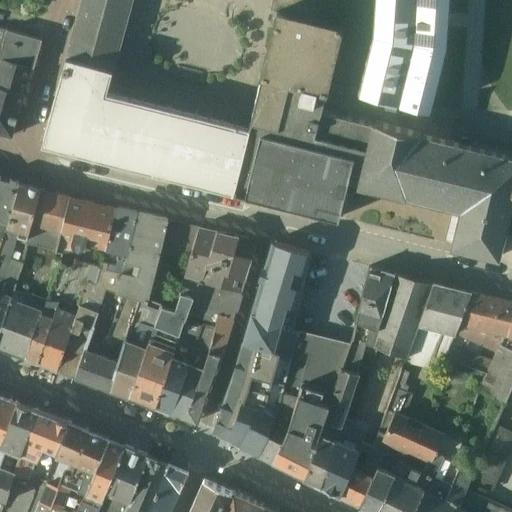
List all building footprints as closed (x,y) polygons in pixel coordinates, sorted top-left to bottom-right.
[(79,0),(66,51),(112,64),(130,0),(79,0)] [(378,0),(376,34),(357,93),(432,107),(453,42),(452,0),(378,0)] [(327,91),(342,27),(274,9),(258,73),(260,74),(249,123),(233,187),(338,213),(347,177),(354,147),(313,137),(321,107),(325,90),(327,91)] [(0,52),(31,61),(39,35),(0,22),(0,52)] [(112,64),(66,51),(41,139),(233,187),(249,123),(107,87),(112,64)] [(31,61),(0,52),(0,85),(23,91),(31,61)] [(0,93),(21,98),(23,91),(0,85),(0,93)] [(0,93),(0,128),(11,132),(21,98),(0,93)] [(354,147),(361,116),(321,107),(313,137),(354,147)] [(451,242),(497,253),(499,250),(511,199),(511,151),(361,116),(354,147),(347,177),(356,179),(355,182),(404,195),(404,193),(458,206),(450,239),(451,242)] [(0,173),(0,238),(6,223),(19,179),(0,173)] [(40,185),(19,179),(6,223),(20,227),(30,229),(40,185)] [(55,245),(70,192),(40,185),(30,229),(28,239),(55,245)] [(85,239),(104,245),(115,204),(70,192),(55,245),(62,247),(81,244),(85,241),(85,239)] [(95,280),(106,283),(117,287),(137,209),(115,204),(104,245),(100,261),(95,280)] [(168,215),(137,209),(117,287),(139,294),(147,296),(168,215)] [(165,246),(190,253),(199,222),(172,217),(165,246)] [(184,272),(187,273),(199,276),(216,226),(199,222),(190,253),(184,272)] [(20,227),(6,223),(0,238),(0,280),(13,245),(16,237),(20,227)] [(199,276),(240,286),(253,242),(248,233),(216,226),(199,276)] [(28,239),(30,229),(20,227),(16,237),(28,239)] [(251,307),(293,317),(309,248),(272,237),(251,307)] [(20,248),(13,245),(0,280),(0,323),(14,284),(23,258),(17,256),(20,248)] [(309,248),(293,317),(291,322),(298,325),(293,344),(308,348),(298,390),(312,396),(320,378),(334,383),(351,333),(369,262),(309,248)] [(59,258),(46,295),(25,351),(57,363),(86,277),(92,259),(75,253),(72,262),(59,258)] [(100,261),(92,259),(86,277),(95,280),(100,261)] [(351,333),(365,338),(372,340),(394,269),(369,262),(351,333)] [(394,269),(372,340),(377,342),(406,353),(432,278),(394,269)] [(175,304),(162,300),(129,390),(155,400),(185,313),(187,308),(199,276),(187,273),(185,282),(183,281),(175,304)] [(187,308),(216,316),(218,308),(231,313),(240,286),(199,276),(187,308)] [(106,283),(95,280),(86,277),(57,363),(75,370),(106,283)] [(469,288),(432,278),(406,353),(404,357),(440,366),(444,354),(449,340),(453,329),(469,288)] [(108,382),(139,294),(117,287),(106,283),(75,370),(108,382)] [(46,295),(14,284),(0,323),(0,341),(25,351),(46,295)] [(484,291),(469,288),(453,329),(465,334),(484,291)] [(500,295),(484,291),(465,334),(479,341),(500,295)] [(147,296),(139,294),(108,382),(129,390),(162,300),(147,296)] [(511,309),(511,297),(500,295),(479,341),(494,348),(502,330),(506,331),(511,309)] [(279,398),(293,344),(298,325),(291,322),(293,317),(251,307),(243,334),(260,340),(248,384),(262,391),(279,398)] [(207,344),(220,349),(231,313),(218,308),(216,316),(214,322),(207,344)] [(511,381),(511,309),(506,331),(502,330),(494,348),(491,354),(485,367),(478,383),(505,396),(511,381)] [(185,313),(155,400),(170,406),(201,319),(185,313)] [(201,319),(170,406),(183,411),(207,344),(214,322),(202,317),(201,319)] [(365,338),(351,333),(334,383),(303,470),(320,479),(340,419),(342,420),(359,368),(357,367),(361,351),(365,338)] [(240,439),(262,391),(248,384),(260,340),(243,334),(235,360),(213,425),(240,439)] [(373,356),(377,342),(372,340),(365,338),(361,351),(373,356)] [(461,344),(449,340),(444,354),(455,357),(461,344)] [(207,344),(183,411),(197,416),(220,349),(207,344)] [(258,448),(272,455),(298,390),(308,348),(293,344),(279,398),(258,448)] [(476,349),(461,344),(455,357),(470,362),(476,349)] [(491,354),(476,349),(470,362),(485,367),(491,354)] [(376,507),(386,511),(430,511),(433,506),(437,507),(440,501),(438,499),(443,488),(446,490),(459,462),(453,460),(461,436),(444,428),(444,426),(405,409),(413,389),(406,386),(408,381),(404,379),(409,367),(402,364),(377,428),(373,439),(386,445),(379,459),(395,466),(376,507)] [(272,455),(303,470),(334,383),(320,378),(312,396),(298,390),(272,455)] [(0,438),(17,396),(2,391),(0,396),(0,438)] [(240,439),(258,448),(279,398),(262,391),(240,439)] [(0,510),(6,495),(36,404),(17,396),(0,438),(0,510)] [(45,476),(68,416),(36,404),(6,495),(0,510),(0,511),(24,511),(31,496),(39,473),(45,476)] [(68,416),(45,476),(47,476),(56,479),(62,465),(66,466),(70,454),(76,456),(88,424),(68,416)] [(320,479),(339,488),(362,434),(364,430),(342,420),(340,419),(320,479)] [(72,511),(86,487),(108,432),(88,424),(76,456),(70,454),(66,466),(62,465),(56,479),(47,476),(33,511),(72,511)] [(364,430),(362,434),(373,439),(377,428),(366,424),(364,430)] [(95,511),(124,439),(108,432),(86,487),(72,511),(95,511)] [(339,488),(359,498),(379,459),(386,445),(373,439),(362,434),(339,488)] [(122,511),(126,501),(148,449),(124,439),(95,511),(122,511)] [(148,449),(126,501),(146,509),(168,457),(148,449)] [(146,509),(153,511),(166,511),(188,466),(168,457),(146,509)] [(359,498),(376,507),(395,466),(379,459),(359,498)] [(430,511),(447,511),(457,495),(460,497),(465,485),(473,467),(459,462),(446,490),(443,488),(438,499),(440,501),(437,507),(433,506),(430,511)] [(33,511),(47,476),(45,476),(39,473),(31,496),(24,511),(33,511)] [(222,511),(232,486),(204,473),(186,511),(222,511)] [(447,511),(464,511),(476,491),(465,485),(460,497),(457,495),(447,511)] [(222,511),(256,511),(262,499),(232,486),(222,511)] [(479,511),(488,496),(476,491),(464,511),(479,511)] [(508,511),(511,507),(488,496),(479,511),(508,511)] [(262,499),(256,511),(288,511),(289,511),(262,499)] [(144,511),(146,509),(126,501),(122,511),(144,511)]
